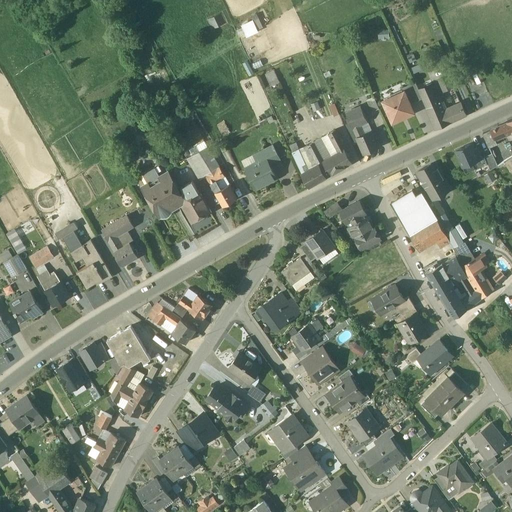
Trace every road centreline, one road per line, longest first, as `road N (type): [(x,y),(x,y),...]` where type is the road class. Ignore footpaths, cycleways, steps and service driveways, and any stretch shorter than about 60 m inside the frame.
road 1 (residential): [(271,223),(82,335),(0,396)]
road 2 (residential): [(498,391),(427,289),(365,177)]
road 3 (residential): [(374,501),(232,310)]
road 4 (residential): [(107,511),(232,310)]
road 5 (residential): [(498,391),(374,501)]
road 6 (residential): [(511,110),(365,177)]
